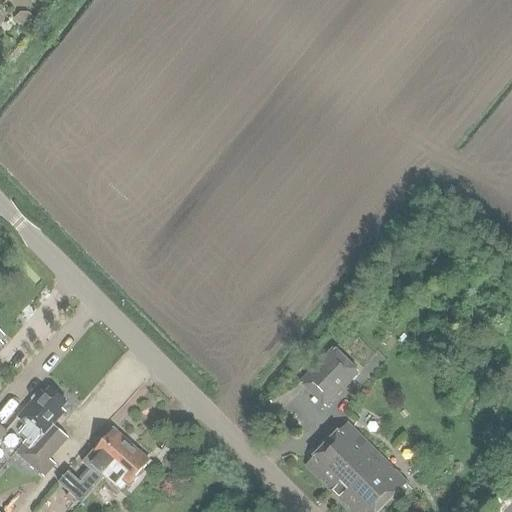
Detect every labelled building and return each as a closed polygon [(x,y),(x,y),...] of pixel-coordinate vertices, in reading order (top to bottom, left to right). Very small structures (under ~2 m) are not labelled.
[(19,14),(13,20),(24,31),(34,20),(28,14),(19,14)] [(327,409),(359,375),(332,350),(300,384),(327,409)] [(27,441),(16,453),(44,477),(54,465),(49,461),(66,438),(53,427),(65,413),(61,410),(66,405),(49,390),(44,395),(41,392),(36,397),(35,396),(31,401),(32,402),(17,419),(26,428),(20,435),(27,441)] [(347,425),(305,467),(350,511),(377,511),(406,484),(347,425)] [(58,484),(79,505),(131,447),(113,432),(99,445),(82,464),(90,472),(80,483),(69,472),(58,484)] [(149,464),(131,447),(79,505),(80,506),(105,480),(115,490),(122,482),(126,486),(149,464)] [(511,511),(511,478),(489,505),(496,511),(511,511)]
